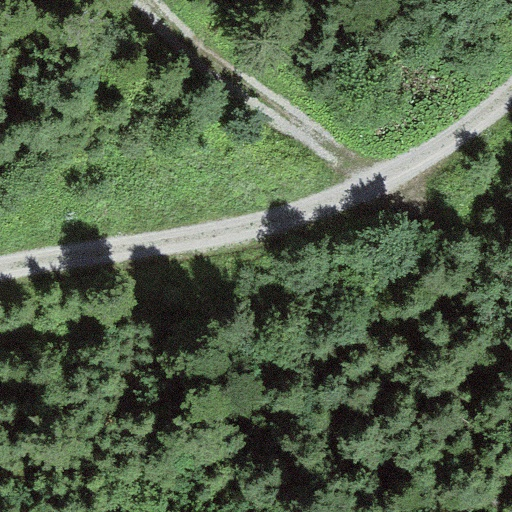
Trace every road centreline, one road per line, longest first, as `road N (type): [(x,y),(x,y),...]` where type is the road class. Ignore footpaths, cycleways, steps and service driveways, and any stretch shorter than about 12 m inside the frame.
road 1 (track): [(0,265),(298,217),(383,180),(511,88)]
road 2 (track): [(140,0),(199,61),(383,180),(511,286)]
